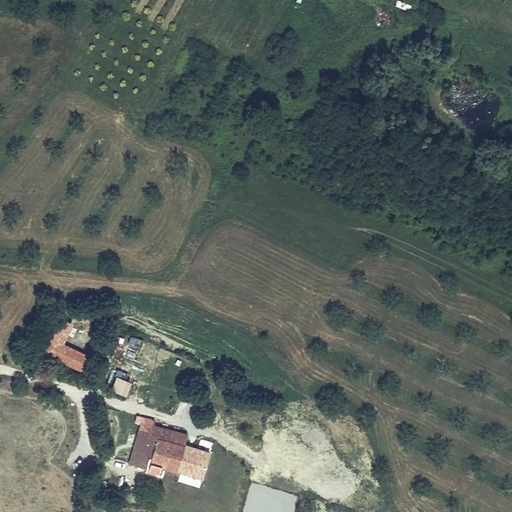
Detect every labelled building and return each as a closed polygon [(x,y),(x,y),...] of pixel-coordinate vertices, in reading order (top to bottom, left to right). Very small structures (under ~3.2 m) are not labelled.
[(398,0),(396,5),(408,10),(410,5),(398,0)] [(84,371),(91,355),(64,343),(73,323),(58,316),(42,353),(84,371)] [(115,376),(112,391),(128,394),(131,379),(115,376)] [(228,449),(214,445),(203,441),(207,429),(162,414),(148,459),(176,468),(178,463),(220,475),(228,449)] [(214,445),(217,432),(207,429),(203,441),(214,445)] [(218,481),(220,475),(178,463),(176,468),(218,481)]
